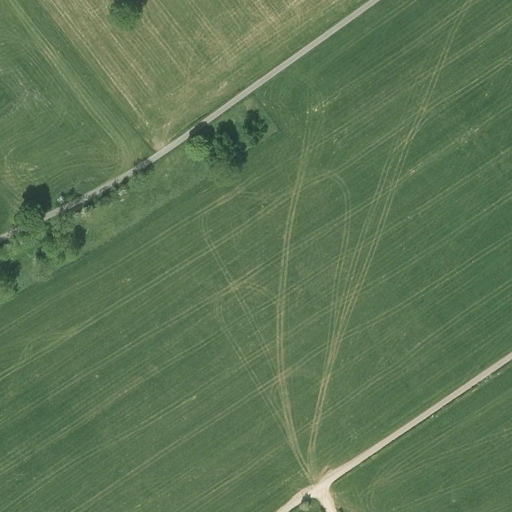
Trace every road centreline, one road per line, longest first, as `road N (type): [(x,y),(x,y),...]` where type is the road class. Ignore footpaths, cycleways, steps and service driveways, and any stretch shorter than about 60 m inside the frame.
road 1 (track): [(378,0),(206,123),(0,236)]
road 2 (track): [(511,355),(284,511)]
